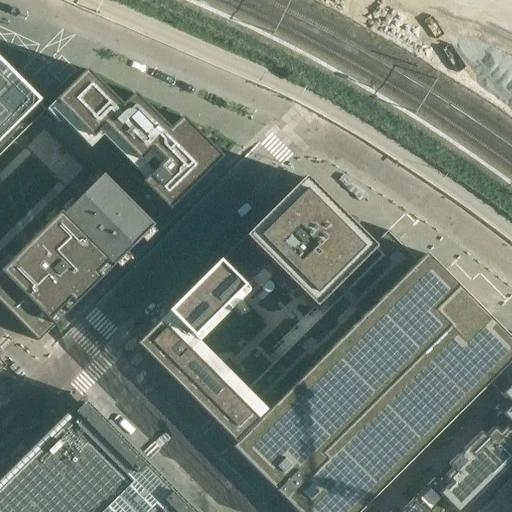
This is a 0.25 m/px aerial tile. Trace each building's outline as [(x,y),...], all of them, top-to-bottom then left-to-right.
[(0,60),(0,155),(44,112),(48,109),(0,60)] [(8,275),(0,283),(0,298),(40,339),(224,156),(184,115),(172,127),(136,92),(124,104),(88,68),(48,109),(44,112),(105,173),(65,213),(63,210),(3,270),(8,275)] [(18,167),(0,184),(0,249),(6,255),(56,205),(18,167)] [(303,177),(136,344),(235,444),(418,261),(388,231),(372,247),(303,177)] [(426,254),(232,447),(297,511),(358,511),(371,500),(488,383),(511,359),(511,340),(490,319),(443,272),(427,256),(426,254)] [(371,500),(358,511),(461,511),(469,504),(477,496),(489,484),(491,482),(490,481),(489,482),(485,478),(493,470),(497,474),(496,475),(497,476),(509,464),(510,462),(505,457),(511,451),(511,359),(488,383),(500,395),(499,395),(503,399),(494,408),(498,413),(498,414),(486,426),(447,464),(451,468),(444,475),(440,471),(437,474),(427,485),(412,500),(409,503),(401,511),(396,506),(389,511),(382,511),(383,511),(371,500)] [(0,511),(195,511),(109,425),(112,422),(110,420),(107,423),(82,397),(0,478),(0,511)]
